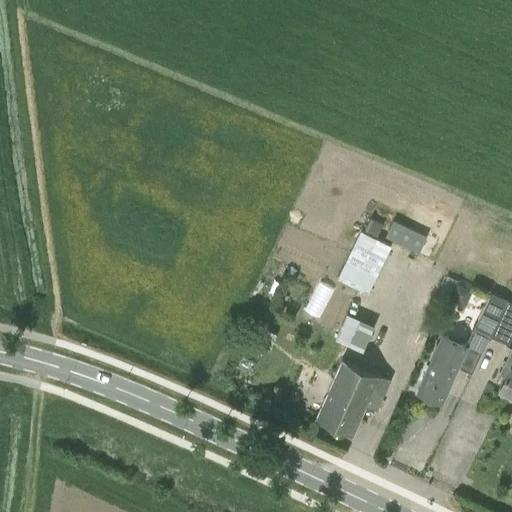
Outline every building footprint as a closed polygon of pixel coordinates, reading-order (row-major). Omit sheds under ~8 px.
[(384,223),(371,217),(365,229),(378,235),(384,223)] [(385,235),(418,251),(425,235),(392,219),(385,235)] [(457,283),(449,299),(465,306),(472,291),(457,283)] [(472,372),(490,334),(506,299),(491,292),(465,345),(443,335),(418,392),(441,402),(458,366),(472,372)] [(490,334),(509,343),(511,336),(511,301),(506,299),(490,334)] [(374,325),(347,313),(336,337),(363,350),(374,325)] [(275,335),(252,326),(246,342),(269,351),(275,335)] [(511,348),(500,373),(506,376),(500,389),(511,394),(511,348)] [(249,372),(254,363),(241,356),(236,365),(249,372)] [(377,409),(390,379),(342,358),(316,416),(353,433),(366,404),(377,409)]
